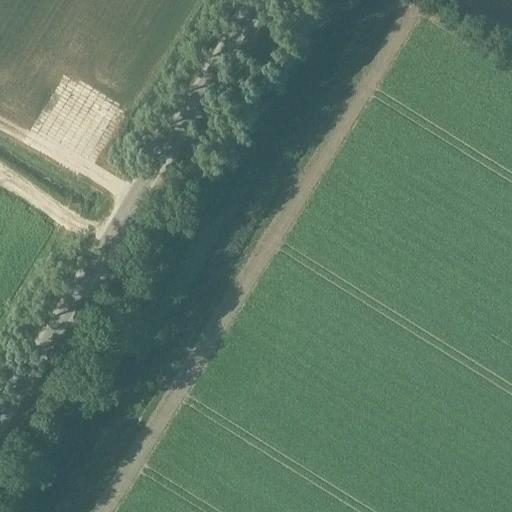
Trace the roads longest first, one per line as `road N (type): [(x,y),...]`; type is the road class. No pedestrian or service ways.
road 1 (unclassified): [(0,416),(256,0)]
road 2 (track): [(0,174),(107,241)]
